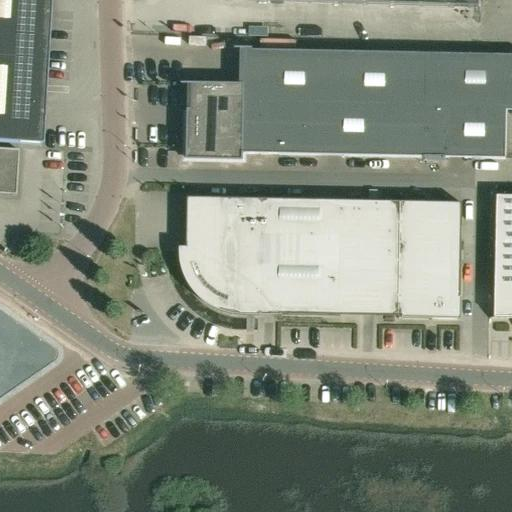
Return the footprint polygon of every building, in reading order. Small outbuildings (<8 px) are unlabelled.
[(0,142),(41,145),(49,0),(0,0),(0,195),(15,196),(18,151),(0,149),(0,142)] [(479,9),(478,0),(221,0),(221,5),(232,5),(232,0),(479,9)] [(249,27),(249,37),(268,37),(268,28),(249,27)] [(505,159),(506,109),(507,56),(427,54),(253,51),(253,49),(244,49),(243,85),(190,84),(189,158),(227,159),(227,156),(242,156),(242,159),(243,159),(243,154),(423,158),(423,159),(425,159),(425,158),(443,158),(443,159),(445,159),(445,158),(505,159)] [(511,197),(497,197),(495,319),(511,319),(511,197)] [(460,319),(462,204),(188,199),(187,249),(180,249),(180,252),(180,255),(180,258),(180,262),(180,265),(181,268),(182,271),(183,274),(184,276),(185,279),(187,282),(188,285),(190,287),(191,290),(193,292),(195,295),(200,299),(202,301),(207,305),(210,306),(215,309),(218,310),(224,312),(227,313),(230,313),(233,314),(240,314),(243,314),(340,316),(460,319)]
